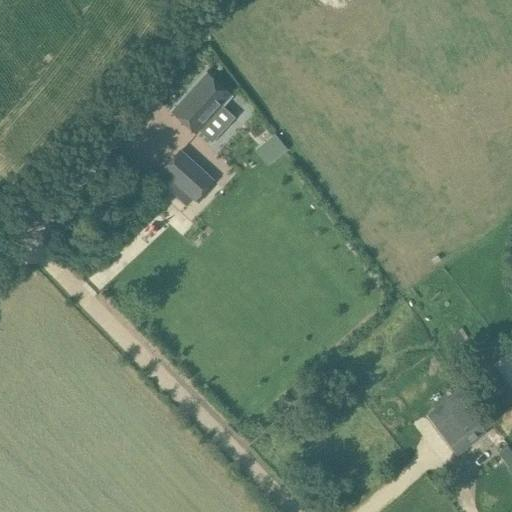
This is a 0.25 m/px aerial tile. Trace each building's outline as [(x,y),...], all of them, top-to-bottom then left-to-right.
[(206,73),(171,111),(197,134),(200,131),(212,142),(234,118),(222,107),(232,96),(206,73)] [(275,135),(268,141),(281,156),(288,150),(275,135)] [(195,200),(212,180),(180,151),(163,170),(195,200)] [(492,425),(471,399),(465,404),(460,399),(432,421),(458,455),(486,433),(484,431),(492,425)] [(511,444),(502,451),(511,467),(511,444)]
